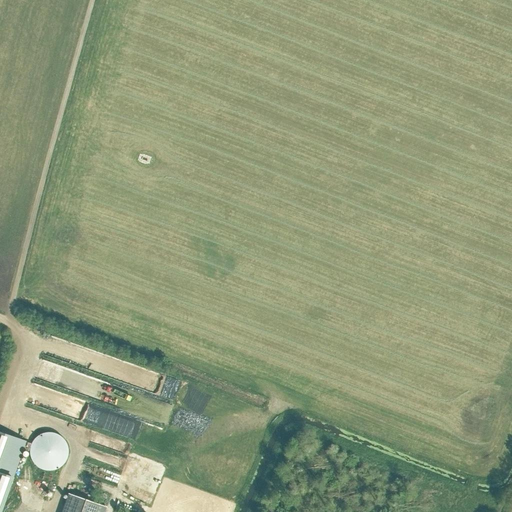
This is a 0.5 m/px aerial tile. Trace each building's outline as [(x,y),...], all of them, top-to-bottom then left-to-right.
[(119,389),(127,389),(127,380),(119,381),(119,389)] [(11,399),(37,409),(42,395),(16,386),(11,399)] [(63,426),(115,442),(119,427),(67,412),(63,426)] [(0,511),(26,441),(0,431),(0,511)] [(34,439),(32,442),(30,445),(30,448),(29,452),(30,455),(30,458),(32,461),(34,464),(36,466),(39,468),(42,470),(45,471),(49,471),(52,471),(55,470),(58,468),(61,466),(63,464),(65,462),(67,458),(68,455),(68,452),(68,448),(67,445),(65,442),(63,439),(61,437),(58,435),(55,434),(52,433),(49,432),(45,433),(42,434),(39,435),(36,437),(34,439)] [(103,461),(98,470),(103,473),(108,464),(103,461)] [(67,496),(61,511),(103,511),(105,509),(67,496)]
